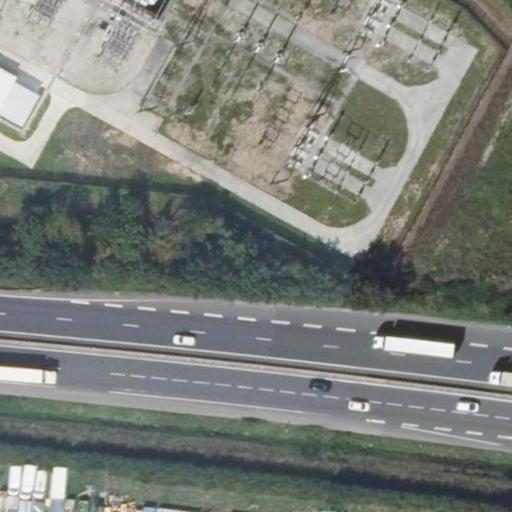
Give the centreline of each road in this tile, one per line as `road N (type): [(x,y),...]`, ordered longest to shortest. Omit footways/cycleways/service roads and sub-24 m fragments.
road 1 (trunk): [(511,370),(0,313)]
road 2 (trunk): [(0,364),(511,420)]
